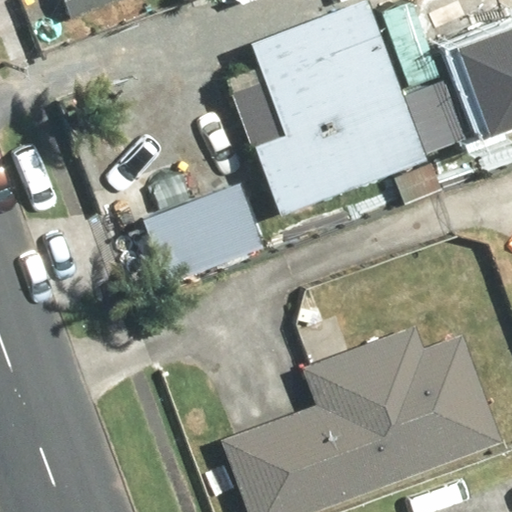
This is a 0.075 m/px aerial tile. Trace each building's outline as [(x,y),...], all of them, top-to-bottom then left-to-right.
[(58,0),(64,16),(108,0),(58,0)] [(368,2),(247,40),(254,62),(219,73),(264,215),(423,165),(419,150),(460,137),(444,84),(398,99),(368,2)] [(511,31),(460,50),(488,126),(511,117),(511,31)] [(234,183),(133,216),(154,283),(256,250),(234,183)] [(247,511),(303,511),(496,437),(453,326),(334,372),(341,389),(218,437),(247,511)]
